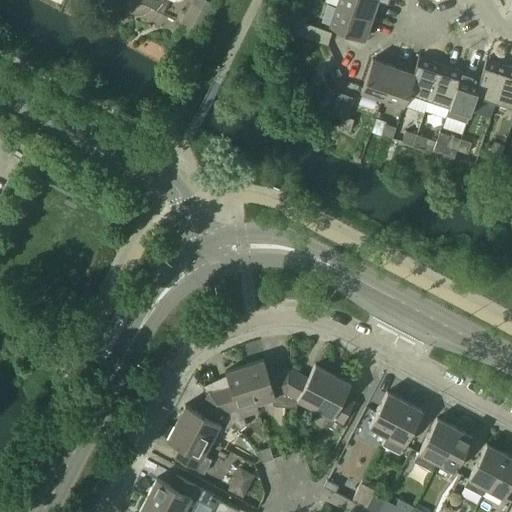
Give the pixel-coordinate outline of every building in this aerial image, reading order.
[(138,0),(162,13),(169,1),(165,0),(138,0)] [(192,0),(181,31),(202,38),(215,0),(192,0)] [(338,0),(336,6),(371,17),(376,0),(338,0)] [(364,39),(371,17),(336,6),(329,27),(364,39)] [(295,14),(291,25),(302,29),(306,18),(295,14)] [(303,34),(330,43),(335,31),(307,21),(303,34)] [(428,99),(440,64),(418,57),(413,72),(414,73),(407,92),(409,92),(428,99)] [(360,93),(382,101),(393,66),(372,58),(360,93)] [(495,101),(507,67),(486,59),(480,77),(481,78),(475,94),(476,95),(495,101)] [(448,106),(460,71),(440,64),(428,99),(448,106)] [(413,72),(393,66),(382,101),(403,108),(409,92),(407,92),(414,73),(413,72)] [(511,106),(511,68),(507,67),(495,101),(511,106)] [(332,72),(338,86),(346,83),(339,69),(332,72)] [(470,113),(476,95),(475,94),(481,78),(480,77),(460,71),(448,106),(445,115),(467,122),(470,113)] [(348,117),(342,116),(339,126),(350,130),(353,119),(348,117)] [(385,124),(381,134),(392,138),(395,127),(385,124)] [(412,145),(416,134),(406,131),(402,141),(412,145)] [(416,134),(412,145),(423,149),(427,138),(416,134)] [(456,149),(460,139),(449,135),(446,146),(456,149)] [(460,139),(456,149),(467,153),(471,143),(460,139)] [(498,164),(501,153),(491,149),(487,160),(498,164)] [(511,156),(501,153),(498,164),(508,167),(511,156)] [(288,367),(268,374),(263,359),(239,366),(245,385),(254,382),(260,401),(271,398),(273,405),(285,407),(288,367)] [(288,367),(285,407),(296,408),(300,401),(318,410),(328,393),(319,388),(328,371),(315,364),(308,378),(288,367)] [(256,402),(260,401),(254,382),(245,385),(239,366),(225,371),(229,386),(209,392),(234,422),(239,429),(246,424),(243,416),(259,410),(256,402)] [(328,393),(318,410),(328,415),(324,424),(338,431),(354,402),(343,396),(350,383),(328,371),(319,388),(328,393)] [(400,398),(399,398),(387,391),(369,426),(386,435),(391,437),(400,420),(391,416),(400,398)] [(209,392),(199,411),(185,404),(173,426),(191,435),(195,427),(213,436),(218,426),(225,430),(234,422),(209,392)] [(391,416),(400,420),(391,437),(386,435),(382,444),(400,453),(422,410),(400,398),(399,401),(391,416)] [(435,461),(440,464),(449,446),(441,442),(450,425),(437,418),(414,460),(431,469),(435,461)] [(449,446),(440,464),(454,471),(472,436),(450,425),(441,442),(449,446)] [(191,435),(173,426),(166,440),(180,447),(174,458),(204,473),(211,459),(203,454),(213,436),(195,427),(191,435)] [(491,468),(492,465),(500,451),(486,444),(464,485),(482,494),(485,487),(490,490),(499,472),(491,468)] [(270,459),(267,450),(263,448),(255,451),(262,461),(270,459)] [(511,457),(500,451),(492,465),(491,468),(499,472),(490,490),(504,497),(511,480),(511,457)] [(156,478),(145,499),(162,509),(167,500),(184,509),(182,511),(192,511),(199,500),(207,504),(212,494),(197,485),(191,496),(156,478)] [(249,486),(234,478),(228,489),(243,497),(249,486)] [(327,479),(323,486),(334,492),(338,485),(327,479)] [(365,508),(372,511),(377,511),(384,499),(373,493),(365,508)] [(409,511),(413,506),(399,498),(395,505),(384,499),(377,511),(409,511)] [(182,511),(184,509),(167,500),(162,509),(145,499),(138,511),(182,511)]
